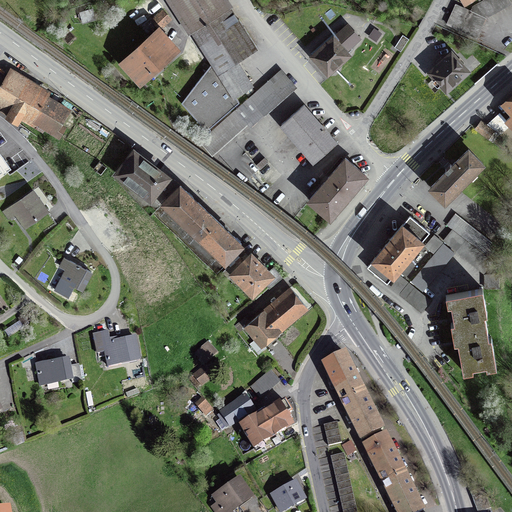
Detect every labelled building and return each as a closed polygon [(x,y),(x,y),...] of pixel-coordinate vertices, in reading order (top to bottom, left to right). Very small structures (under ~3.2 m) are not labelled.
[(193,30),(224,10),(228,7),(223,0),(171,0),(191,31),(193,30)] [(447,24),(476,37),(485,17),(511,3),(509,0),(483,0),(473,6),(470,10),(457,4),(447,24)] [(162,10),(143,28),(151,37),(124,62),(123,63),(140,80),(175,48),(159,30),(171,19),(162,10)] [(193,30),(212,62),(181,103),(206,131),(239,102),(235,96),(251,86),(236,61),(257,48),(239,19),(232,23),(224,10),(193,30)] [(347,25),(333,37),(345,51),(359,39),(347,25)] [(402,35),(394,47),(401,51),(409,39),(402,35)] [(348,54),(345,51),(333,37),(312,55),(328,73),(330,71),(333,72),(338,68),(338,64),(348,54)] [(446,89),(467,70),(451,53),(437,65),(430,72),(446,89)] [(59,125),(68,109),(9,74),(0,67),(0,111),(18,123),(23,115),(59,137),(65,128),(59,125)] [(255,93),(250,97),(263,112),(294,85),(281,70),(255,93)] [(510,124),(511,126),(511,95),(504,103),(511,111),(511,114),(506,120),(500,113),(487,125),(498,134),(499,134),(510,124)] [(263,112),(250,97),(200,142),(210,154),(247,122),(249,125),(263,112)] [(336,141),(304,104),(281,124),(313,161),(336,141)] [(481,121),(475,128),(492,141),(498,134),(487,125),(481,121)] [(447,170),(431,187),(445,201),(483,163),(468,149),(452,165),(450,164),(445,169),(447,170)] [(117,173),(151,199),(168,177),(162,172),(134,150),(117,173)] [(0,178),(11,171),(0,154),(0,178)] [(309,199),(330,217),(366,175),(345,157),(309,199)] [(261,161),(256,165),(260,169),(268,161),(266,159),(262,163),(261,161)] [(93,169),(101,175),(107,167),(99,161),(93,169)] [(194,232),(211,214),(180,185),(163,202),(194,232)] [(56,223),(33,190),(11,206),(24,225),(23,225),(25,227),(35,220),(44,232),(56,223)] [(488,257),(497,246),(455,213),(447,224),(488,257)] [(211,214),(194,232),(225,261),(241,243),(211,214)] [(410,215),(400,227),(421,243),(430,232),(410,215)] [(387,283),(421,243),(400,227),(367,266),(387,283)] [(484,272),(493,262),(453,230),(444,240),(484,272)] [(442,242),(433,235),(425,246),(433,253),(442,242)] [(411,281),(422,290),(454,252),(443,243),(411,281)] [(263,282),(269,288),(283,276),(274,266),(269,271),(251,253),(243,261),(240,257),(229,268),(226,268),(223,272),(224,276),(231,277),(234,274),(253,293),(263,282)] [(82,290),(91,272),(70,261),(61,279),(62,278),(72,283),(72,284),(82,290)] [(485,274),(485,288),(499,288),(499,274),(485,274)] [(400,275),(391,286),(399,292),(408,281),(400,275)] [(409,282),(400,293),(422,311),(431,300),(409,282)] [(307,306),(290,287),(245,326),(258,341),(254,344),(260,351),(265,348),(262,345),(307,306)] [(456,331),(486,326),(484,314),(487,313),(482,288),(449,294),(456,331)] [(24,309),(13,316),(16,321),(27,313),(24,309)] [(486,326),(456,331),(463,368),(495,362),(491,337),(488,337),(486,326)] [(109,367),(121,364),(120,361),(139,357),(135,337),(114,341),(114,339),(109,340),(107,332),(94,335),(96,343),(103,341),(109,367)] [(197,353),(204,361),(214,352),(207,344),(197,353)] [(342,401),(364,390),(345,352),(323,363),(335,388),(342,401)] [(72,383),(82,381),(79,365),(70,367),(68,359),(37,365),(41,385),(41,384),(60,380),(61,382),(72,380),(72,383)] [(210,377),(204,368),(195,375),(201,384),(210,377)] [(270,370),(250,387),(260,398),(280,381),(270,370)] [(364,390),(342,401),(361,439),(383,428),(364,390)] [(246,391),(229,406),(238,420),(253,410),(247,400),(251,398),(246,391)] [(191,398),(205,415),(212,409),(201,396),(197,393),(191,398)] [(285,401),(242,427),(257,451),(265,446),(262,442),(292,425),(286,415),(292,411),(285,401)] [(227,427),(238,420),(229,406),(218,415),(227,427)] [(342,442),(337,422),(324,425),(328,445),(342,442)] [(364,444),(383,482),(405,471),(385,433),(364,444)] [(356,451),(351,441),(342,445),(347,455),(356,451)] [(357,511),(344,453),(331,456),(343,511),(357,511)] [(405,471),(383,482),(397,511),(419,511),(424,510),(405,471)] [(240,511),(237,506),(251,496),(239,480),(210,500),(214,506),(212,507),(215,511),(240,511)] [(281,511),(304,498),(296,483),(273,495),(281,511)] [(492,511),(483,487),(471,492),(478,511),(492,511)]
